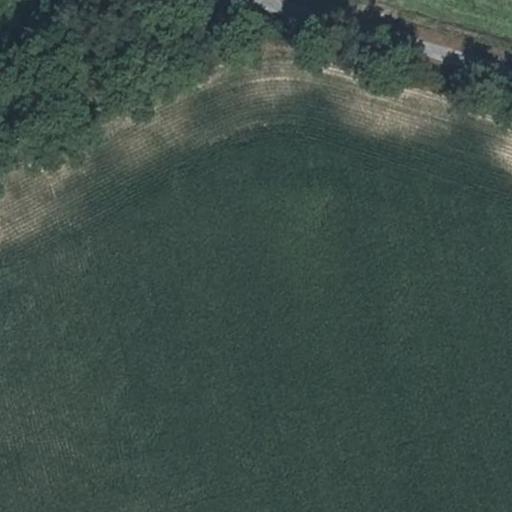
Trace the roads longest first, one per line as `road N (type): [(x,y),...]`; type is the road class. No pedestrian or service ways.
road 1 (unclassified): [(236,0),(511,80)]
road 2 (track): [(0,129),(242,1)]
